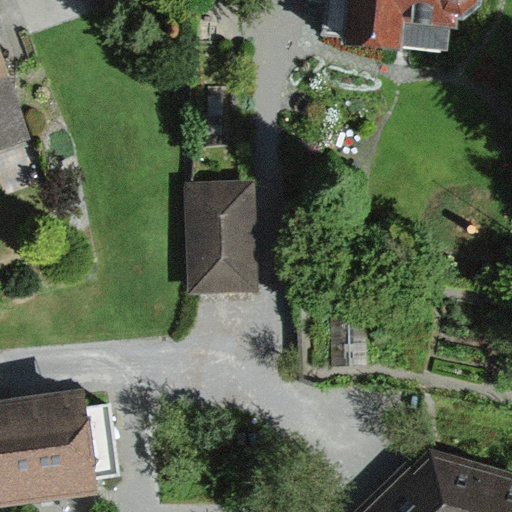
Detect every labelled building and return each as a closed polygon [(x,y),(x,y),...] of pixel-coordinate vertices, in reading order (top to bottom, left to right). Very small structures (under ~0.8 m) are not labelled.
[(359,0),(356,41),(399,45),(402,13),(456,17),(480,3),(479,0),(359,0)] [(0,68),(0,109),(13,105),(0,68)] [(187,185),(186,286),(243,286),(243,185),(187,185)] [(80,391),(0,403),(0,495),(95,479),(80,391)] [(511,511),(511,484),(424,462),(376,511),(511,511)]
